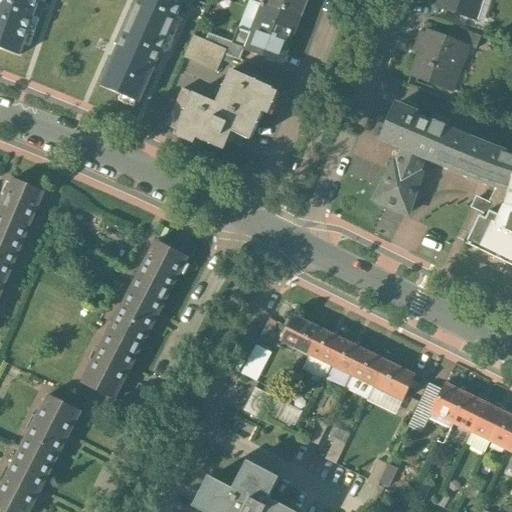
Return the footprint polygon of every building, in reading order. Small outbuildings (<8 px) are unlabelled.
[(0,0),(0,48),(17,54),(36,0),(0,0)] [(140,0),(101,88),(137,103),(182,0),(140,0)] [(305,0),(269,0),(267,7),(298,18),(305,0)] [(442,0),(439,11),(470,21),(477,0),(442,0)] [(267,7),(263,5),(251,35),(246,49),(246,50),(281,63),(298,18),(267,7)] [(482,38),(455,29),(450,41),(465,47),(477,51),(482,38)] [(251,35),(238,30),(233,43),(245,47),(244,49),(246,49),(251,35)] [(233,43),(208,34),(205,41),(205,42),(225,50),(225,51),(224,55),(239,61),(244,49),(245,47),(233,43)] [(450,41),(429,34),(413,77),(450,91),(465,47),(450,41)] [(205,41),(193,36),(183,58),(216,72),(224,55),(225,51),(225,50),(205,42),(205,41)] [(215,105),(182,90),(167,126),(223,151),(231,133),(249,141),(272,90),(230,71),(215,105)] [(416,113),(397,105),(382,139),(404,148),(398,163),(395,162),(376,200),(391,207),(408,213),(421,173),(419,172),(425,157),(470,176),(497,184),(509,188),(508,191),(511,192),(511,154),(449,131),(451,124),(435,118),(432,124),(414,117),(416,113)] [(15,176),(0,213),(0,300),(46,188),(15,176)] [(509,188),(497,184),(482,215),(486,216),(489,208),(498,212),(503,202),(505,203),(508,191),(509,188)] [(511,192),(508,191),(505,203),(503,202),(498,212),(489,208),(486,216),(482,215),(479,213),(467,238),(468,238),(466,242),(511,264),(511,192)] [(155,241),(83,383),(115,399),(187,257),(155,241)] [(322,330),(294,317),(280,342),(309,356),(322,330)] [(343,340),(322,330),(309,356),(330,366),(343,340)] [(365,351),(343,340),(330,366),(353,377),(365,351)] [(244,374),(262,381),(274,351),(256,344),(244,374)] [(387,361),(365,351),(353,377),(374,387),(387,361)] [(417,376),(387,361),(374,387),(404,402),(417,376)] [(448,385),(433,414),(453,424),(468,395),(448,385)] [(274,399),(254,389),(244,411),(264,421),(274,399)] [(49,395),(0,488),(0,509),(5,511),(28,511),(81,412),(49,395)] [(486,404),(468,395),(453,424),(471,433),(486,404)] [(298,420),(300,405),(277,404),(276,418),(298,420)] [(504,413),(486,404),(471,433),(490,442),(504,413)] [(511,441),(511,416),(504,413),(490,442),(508,451),(511,441)] [(318,421),(307,443),(319,448),(329,427),(318,421)] [(337,438),(326,460),(336,465),(347,443),(337,438)] [(388,464),(378,459),(368,481),(378,486),(388,464)] [(251,466),(245,479),(239,476),(232,490),(208,478),(201,492),(206,495),(200,509),(194,506),(193,508),(201,511),(294,511),(268,498),(278,478),(247,462),(246,464),(251,466)] [(484,482),(473,477),(463,497),(474,502),(484,482)]
